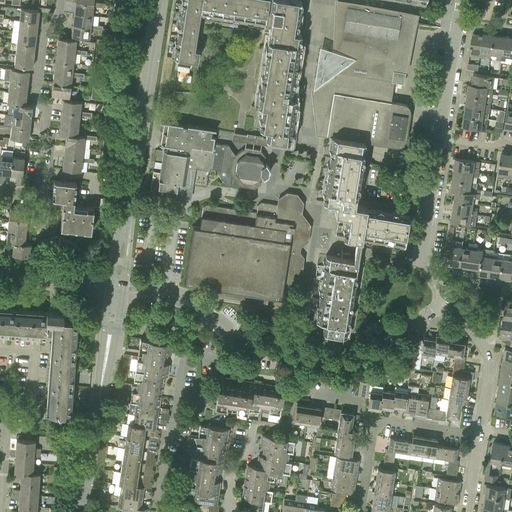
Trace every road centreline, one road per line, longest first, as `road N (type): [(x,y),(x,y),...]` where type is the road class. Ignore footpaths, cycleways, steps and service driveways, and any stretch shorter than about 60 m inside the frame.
road 1 (tertiary): [(116,290),(160,0)]
road 2 (residential): [(201,314),(270,356),(338,362),(379,348),(445,304)]
road 3 (tertiary): [(80,511),(116,290)]
road 4 (residential): [(40,192),(48,107),(40,91),(58,0)]
road 5 (residential): [(445,304),(422,257),(439,142)]
road 6 (residential): [(439,142),(462,0)]
road 7 (residential): [(478,424),(483,357),(445,304)]
road 8 (residential): [(157,511),(159,463),(178,390)]
